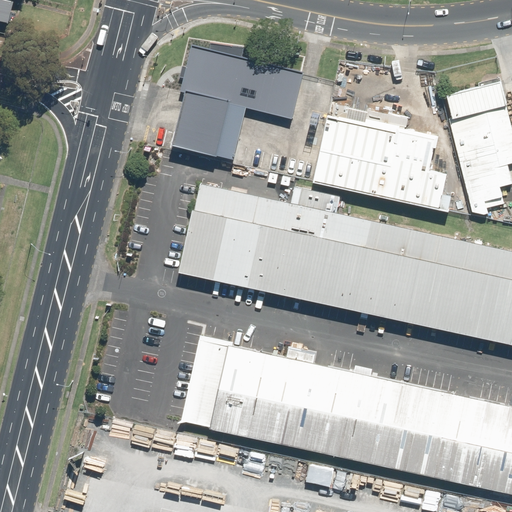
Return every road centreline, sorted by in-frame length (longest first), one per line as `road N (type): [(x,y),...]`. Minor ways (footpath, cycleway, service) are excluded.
road 1 (primary): [(7,511),(87,175)]
road 2 (secondary): [(284,0),(397,23),(511,12)]
road 3 (tertiary): [(87,175),(64,112),(9,72)]
